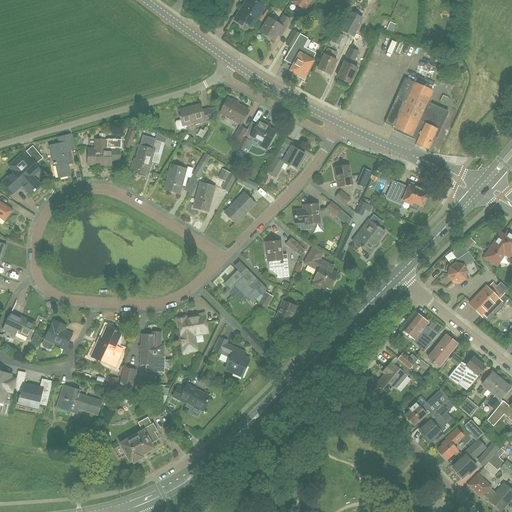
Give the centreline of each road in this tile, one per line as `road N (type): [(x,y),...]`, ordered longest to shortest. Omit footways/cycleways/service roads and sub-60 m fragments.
road 1 (residential): [(472,511),(351,380),(421,295)]
road 2 (residential): [(37,275),(43,218),(63,198),(89,189),(125,196),(222,260)]
road 3 (unclassified): [(0,145),(218,75)]
road 4 (primary): [(272,402),(191,467),(118,502)]
road 5 (primary): [(272,402),(402,272)]
road 6 (primary): [(133,511),(198,477),(272,402)]
road 7 (residential): [(222,260),(332,137)]
road 8 (secondary): [(481,189),(338,122)]
road 9 (residential): [(0,353),(35,369),(66,365),(96,302)]
road 10 (residential): [(218,75),(332,137)]
road 11 (secondary): [(338,122),(228,61)]
